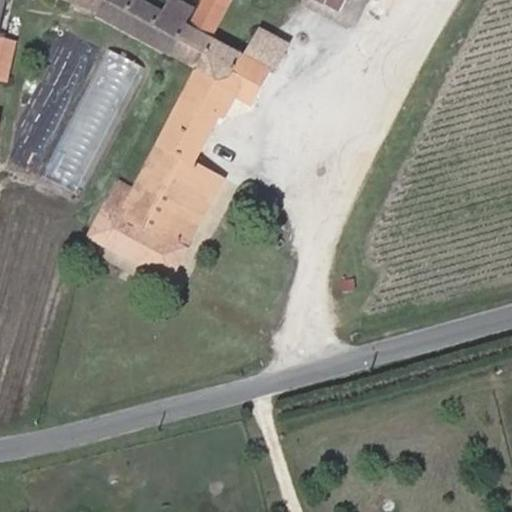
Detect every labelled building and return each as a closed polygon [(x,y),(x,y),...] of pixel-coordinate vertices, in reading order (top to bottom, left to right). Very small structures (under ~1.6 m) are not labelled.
[(217,112),(230,88),(249,97),(278,43),(249,26),(235,52),(201,31),(180,18),(175,15),(179,4),(172,0),(0,0),(0,57),(4,39),(0,36),(0,0),(71,0),(84,6),(190,64),(130,186),(110,177),(84,233),(162,275),(183,235),(177,232),(211,168),(188,155),(212,110),(217,112)] [(188,0),(180,18),(201,31),(215,0),(188,0)] [(82,192),(142,62),(109,47),(49,176),(82,192)] [(183,235),(216,170),(211,168),(177,232),(183,235)] [(243,339),(225,331),(221,345),(238,351),(243,339)]
